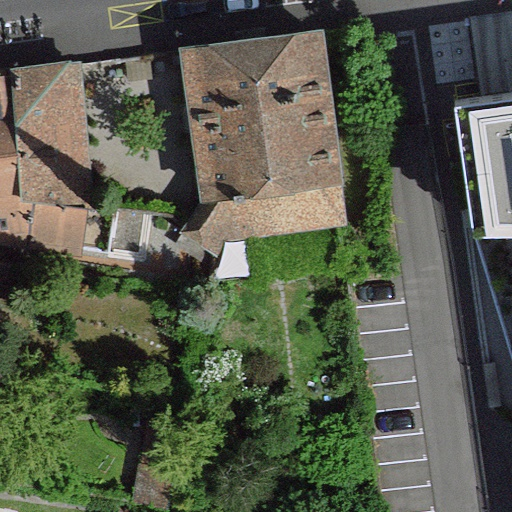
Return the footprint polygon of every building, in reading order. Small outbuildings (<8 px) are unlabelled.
[(338,180),(319,35),(191,50),(209,196),(338,180)] [(89,65),(65,66),(76,202),(102,206),(89,65)] [(25,194),(76,202),(65,66),(16,72),(25,194)] [(0,236),(111,253),(117,208),(102,206),(76,202),(25,194),(16,72),(0,74),(0,236)] [(511,82),(464,89),(482,220),(511,215),(511,82)] [(338,180),(209,196),(191,227),(221,247),(228,234),(344,219),(338,180)] [(221,247),(191,227),(180,243),(215,265),(221,247)] [(256,255),(221,247),(215,265),(212,279),(259,275),(256,255)] [(25,265),(0,260),(0,295),(20,298),(25,265)] [(176,469),(144,466),(139,501),(168,505),(176,469)]
